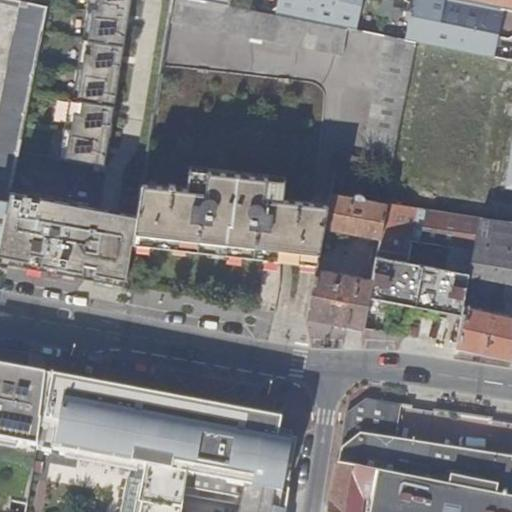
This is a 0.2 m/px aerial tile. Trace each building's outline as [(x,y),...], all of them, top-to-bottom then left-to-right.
[(0,0),(0,248),(11,192),(45,29),(49,7),(15,0),(0,0)] [(124,58),(126,46),(124,45),(127,27),(130,27),(133,6),(130,5),(131,0),(89,0),(59,160),(103,169),(106,148),(108,149),(110,139),(111,139),(113,125),(110,124),(111,118),(114,119),(116,107),(114,107),(117,89),(120,89),(121,86),(118,86),(120,76),(118,76),(121,57),(124,58)] [(349,29),(277,14),(236,6),(228,4),(204,0),(172,0),(169,21),(344,55),(349,29)] [(279,0),(277,14),(349,29),(362,31),(368,0),(279,0)] [(414,0),(414,3),(429,6),(442,14),(472,20),(485,30),(500,33),(505,8),(498,7),(465,0),(414,0)] [(511,0),(465,0),(498,7),(505,8),(511,9),(511,0)] [(414,3),(412,11),(427,14),(441,23),(470,29),(483,39),(498,42),(500,33),(485,30),(472,20),(442,14),(429,6),(414,3)] [(398,23),(400,14),(392,12),(393,6),(383,4),(380,19),(398,23)] [(410,24),(407,41),(416,43),(495,58),(498,42),(483,39),(470,29),(441,23),(427,14),(412,11),(411,18),(410,24)] [(393,164),(416,43),(407,41),(387,36),(363,158),(393,164)] [(319,264),(326,228),(330,204),(285,200),(287,179),(192,169),(190,189),(144,184),(139,215),(134,242),(266,258),(277,260),(282,260),(288,260),(319,264)] [(381,238),(387,202),(385,201),(367,199),(367,195),(364,192),(362,191),(359,191),(356,192),(354,194),(353,196),(333,192),(330,204),(326,228),(381,238)] [(128,280),(134,242),(139,215),(95,207),(11,192),(0,248),(0,260),(17,264),(46,269),(83,276),(101,279),(119,282),(128,283),(128,280)] [(470,276),(481,216),(387,202),(381,238),(373,278),(370,296),(439,310),(464,314),(465,304),(468,291),(470,276)] [(511,283),(511,221),(481,216),(470,276),(482,278),(506,283),(511,283)] [(370,296),(373,278),(318,268),(308,317),(331,322),(338,324),(364,328),(370,296)] [(482,278),(470,276),(468,291),(479,293),(482,278)] [(504,298),(506,283),(482,278),(479,293),(504,298)] [(511,350),(511,312),(506,311),(465,304),(464,314),(459,342),(489,347),(511,350)] [(511,357),(511,350),(489,347),(459,342),(458,342),(457,345),(511,357)] [(39,423),(46,373),(0,364),(0,511),(25,511),(27,503),(31,479),(36,447),(39,423)] [(280,430),(282,418),(258,413),(257,419),(226,413),(210,410),(198,408),(54,380),(55,375),(46,373),(39,423),(36,447),(50,450),(52,443),(59,445),(58,451),(65,453),(66,449),(76,451),(75,454),(77,455),(78,452),(94,455),(93,458),(95,458),(96,455),(111,458),(110,462),(112,462),(113,458),(129,462),(128,465),(129,466),(131,462),(137,464),(133,475),(133,477),(127,475),(121,511),(270,511),(274,490),(282,491),(285,479),(289,456),(287,455),(292,432),(280,430)] [(54,380),(198,408),(199,402),(55,375),(54,380)] [(397,440),(402,404),(390,402),(367,399),(346,414),(344,429),(341,448),(362,436),(397,440)] [(210,410),(226,413),(227,407),(219,406),(211,404),(210,410)] [(511,511),(511,475),(496,473),(499,455),(430,445),(429,451),(400,447),(401,441),(397,440),(362,436),(341,448),(331,511),(511,511)] [(430,445),(401,441),(400,447),(429,451),(430,445)] [(511,475),(511,457),(499,455),(496,473),(511,475)]
